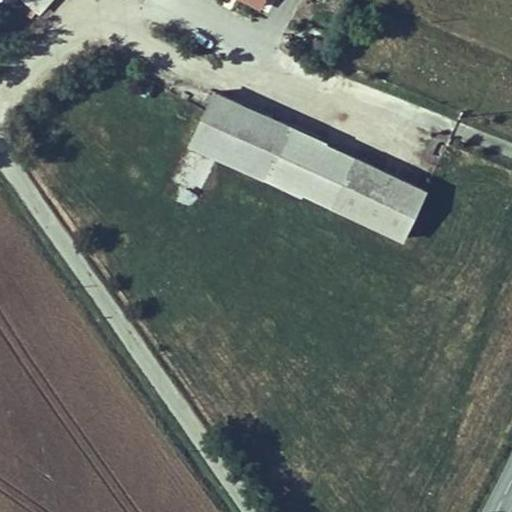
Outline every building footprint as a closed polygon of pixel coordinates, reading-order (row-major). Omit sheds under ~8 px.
[(37,0),(51,13),(62,0),(37,0)] [(246,0),(277,16),(283,4),(275,0),(246,0)] [(304,125),(227,97),(209,147),(287,174),(304,125)] [(287,174),(323,190),(341,140),(304,125),(287,174)] [(323,190),(356,204),(374,154),(341,140),(323,190)] [(445,184),(374,154),(356,204),(424,232),(445,184)]
